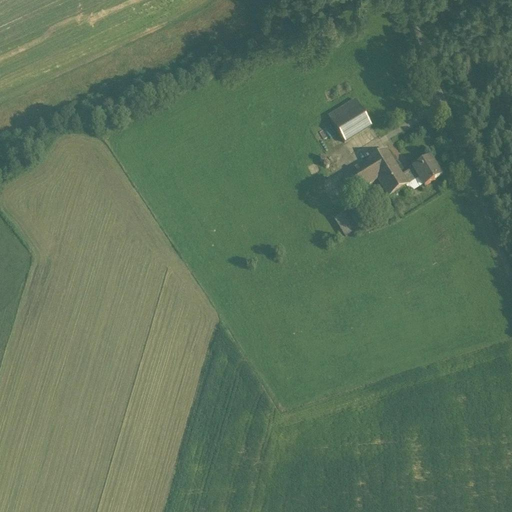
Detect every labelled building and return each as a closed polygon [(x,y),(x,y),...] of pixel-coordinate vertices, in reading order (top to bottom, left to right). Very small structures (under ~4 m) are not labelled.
[(421,89),(409,95),(414,109),(425,105),(423,98),(421,96),(424,95),(421,89)] [(355,101),(328,118),(330,121),(344,143),(371,127),(355,101)] [(403,177),(386,150),(366,163),(377,180),(388,198),(408,185),(403,177)] [(441,176),(429,158),(412,168),(414,170),(403,177),(408,185),(419,178),(424,187),(441,176)] [(366,163),(343,177),(354,194),(377,180),(366,163)] [(343,214),(334,220),(345,237),(354,231),(343,214)]
